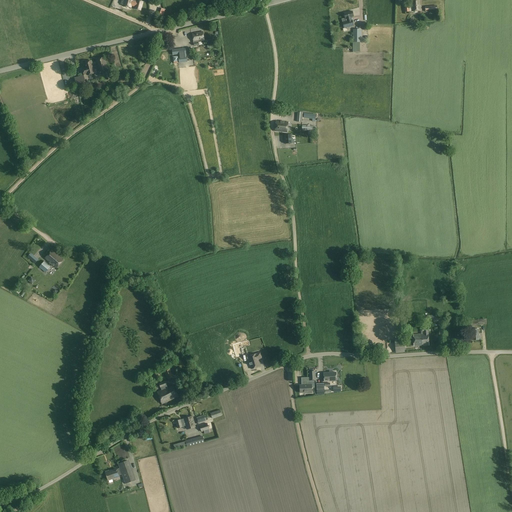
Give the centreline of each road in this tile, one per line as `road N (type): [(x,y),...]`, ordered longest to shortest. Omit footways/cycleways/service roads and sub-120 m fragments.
road 1 (unclassified): [(30,494),(156,418),(300,358),(511,352)]
road 2 (track): [(309,356),(292,209),(274,147),(276,58),(264,4)]
road 3 (track): [(85,461),(77,420),(107,268),(46,238),(1,200)]
road 4 (unclassified): [(0,71),(282,0)]
road 5 (track): [(163,30),(139,84),(1,200)]
road 6 (track): [(320,511),(288,363)]
road 7 (track): [(489,352),(511,488)]
